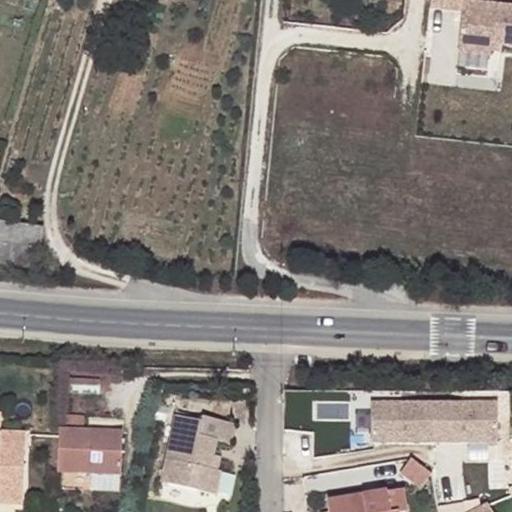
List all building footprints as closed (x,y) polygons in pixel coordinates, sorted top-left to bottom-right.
[(466,0),(434,0),(434,9),(466,12),(462,52),(494,55),(496,44),(511,46),(511,5),(467,1),(466,0)] [(0,224),(0,264),(36,270),(42,232),(0,224)] [(500,405),(373,404),(372,444),(499,445),(500,405)] [(1,418),(0,417),(0,507),(22,509),(25,456),(0,454),(0,440),(0,438),(1,418)] [(174,426),(161,494),(215,503),(219,481),(217,481),(210,479),(213,464),(216,449),(229,452),(233,432),(201,426),(200,432),(174,426)] [(28,440),(0,438),(0,440),(0,454),(25,456),(28,440)] [(123,443),(62,440),(59,482),(122,485),(123,443)] [(411,460),(400,475),(420,490),(431,476),(411,460)] [(220,465),(213,464),(210,479),(217,481),(220,465)] [(403,511),(400,493),(387,496),(389,511),(403,511)] [(328,506),(329,511),(389,511),(387,496),(328,506)]
